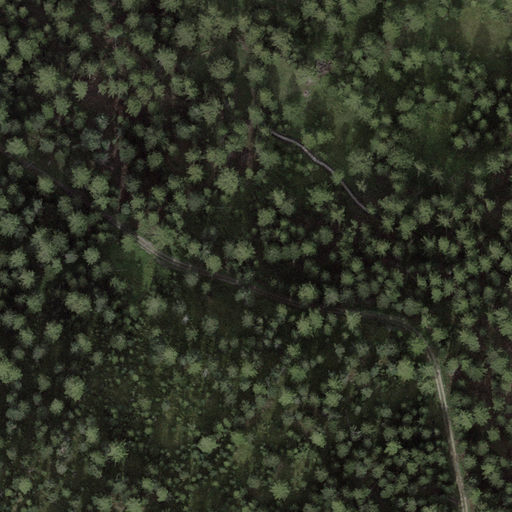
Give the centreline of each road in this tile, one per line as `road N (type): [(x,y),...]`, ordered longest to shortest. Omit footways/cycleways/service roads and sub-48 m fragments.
road 1 (track): [(0,148),(172,258),(300,304),(396,321),(422,338),(435,365),(465,511)]
road 2 (track): [(511,289),(492,267),(409,230),(262,124),(227,47),(167,22),(150,0)]
